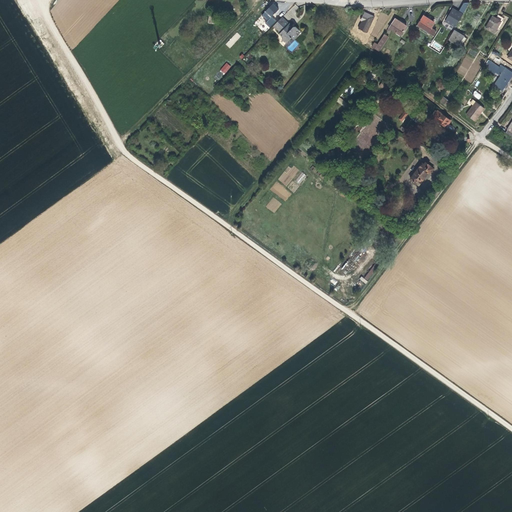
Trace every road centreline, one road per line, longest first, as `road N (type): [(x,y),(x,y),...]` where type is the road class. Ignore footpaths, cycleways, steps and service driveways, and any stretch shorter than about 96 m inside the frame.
road 1 (track): [(51,0),(48,17),(126,150),(511,426)]
road 2 (track): [(325,1),(341,25),(483,135)]
road 3 (track): [(122,142),(258,0)]
road 4 (track): [(268,86),(308,123),(227,223)]
